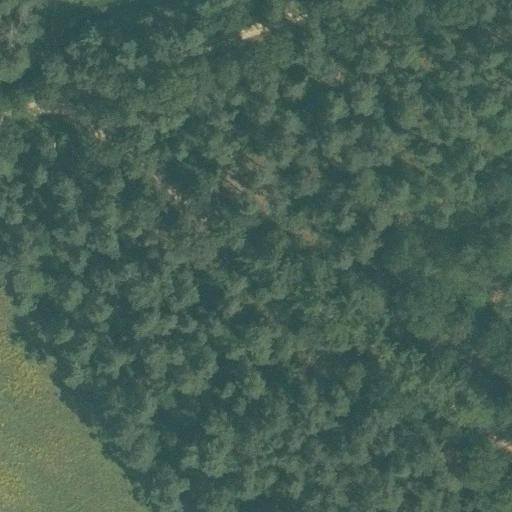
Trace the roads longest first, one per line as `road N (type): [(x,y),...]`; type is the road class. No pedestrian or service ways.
road 1 (track): [(511,438),(58,94)]
road 2 (track): [(347,0),(0,113)]
